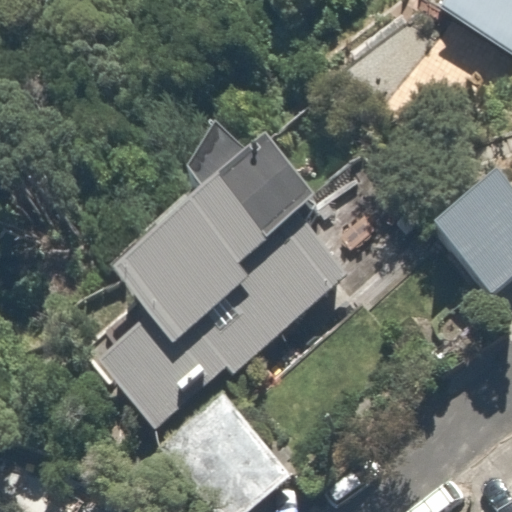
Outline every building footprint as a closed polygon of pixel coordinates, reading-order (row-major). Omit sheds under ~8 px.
[(511,59),(511,0),(429,0),(420,21),(511,59)] [(328,211),(258,129),(95,268),(126,305),(75,348),(147,432),(342,266),(309,227),(328,211)] [(511,283),(511,203),(489,172),(411,231),(472,313),(511,283)] [(255,511),(299,470),(224,391),(153,458),(204,511),(255,511)] [(511,511),(511,475),(469,511),(511,511)]
